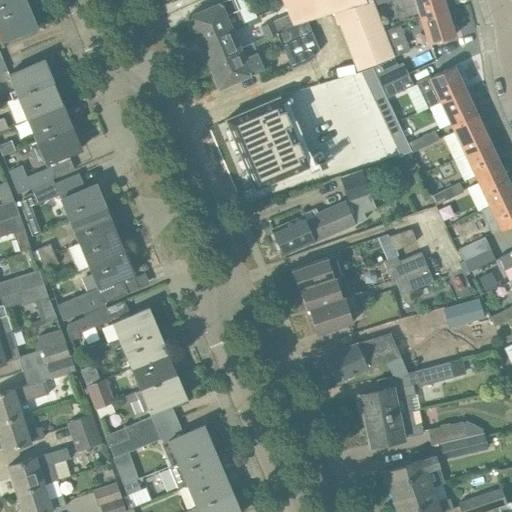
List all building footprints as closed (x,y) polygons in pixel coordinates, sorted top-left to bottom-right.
[(0,0),(0,15),(26,5),(24,0),(0,0)] [(216,34),(244,22),(234,0),(225,0),(188,16),(198,38),(215,31),(216,34)] [(305,18),(331,11),(336,26),(338,25),(356,71),(393,56),(383,29),(371,0),(365,0),(364,0),(282,0),(288,14),(292,22),(305,18)] [(414,0),(420,18),(447,10),(443,0),(414,0)] [(26,5),(0,15),(0,38),(1,42),(36,28),(26,5)] [(447,10),(420,18),(428,44),(455,35),(447,10)] [(261,26),(266,38),(276,34),(294,26),(292,22),(288,14),(261,26)] [(312,32),(305,18),(292,22),(294,26),(276,34),(281,45),(312,32)] [(215,31),(198,38),(210,66),(227,59),(225,55),(239,49),(231,29),(244,23),(244,22),(216,34),(215,31)] [(281,45),(292,69),(309,63),(320,50),(312,32),(281,45)] [(253,43),(239,49),(225,55),(227,59),(210,66),(219,88),(264,69),(253,43)] [(372,66),(381,86),(408,74),(402,63),(397,65),(393,56),(372,66)] [(24,67),(8,74),(15,90),(10,93),(13,99),(18,97),(52,83),(53,83),(52,82),(48,84),(44,75),(48,73),(42,61),(43,61),(43,60),(24,67)] [(440,102),(465,90),(454,66),(429,77),(429,76),(416,82),(427,107),(440,102)] [(364,79),(375,74),(371,67),(360,71),(364,79)] [(367,86),(378,81),(375,74),(364,79),(367,86)] [(408,74),(381,86),(386,98),(413,86),(408,74)] [(370,93),(381,88),(378,81),(367,86),(370,93)] [(52,83),(18,97),(25,113),(27,119),(37,115),(42,113),(61,105),(62,105),(61,104),(57,106),(54,97),(57,95),(52,83)] [(374,100),(385,95),(381,88),(370,93),(374,100)] [(440,102),(451,126),(476,114),(465,90),(440,102)] [(377,107),(388,102),(385,95),(374,100),(377,107)] [(279,97),(225,119),(254,189),(307,167),(279,97)] [(380,114),(391,109),(388,102),(377,107),(380,114)] [(37,115),(27,119),(36,141),(71,127),(71,126),(67,128),(62,116),(65,114),(61,105),(42,113),(37,115)] [(384,121),(395,116),(391,109),(380,114),(384,121)] [(476,114),(451,126),(464,154),(489,142),(476,114)] [(387,128),(398,123),(395,116),(384,121),(387,128)] [(391,136),(401,130),(398,123),(387,128),(391,136)] [(36,141),(31,143),(34,150),(39,148),(46,164),(67,155),(80,149),(80,148),(76,150),(71,138),(74,136),(70,127),(71,127),(36,141)] [(394,143),(405,138),(401,130),(391,136),(394,143)] [(438,140),(434,131),(421,137),(425,146),(438,140)] [(421,137),(407,143),(412,153),(425,146),(421,137)] [(397,150),(408,145),(405,138),(394,143),(397,150)] [(15,150),(11,140),(0,144),(0,153),(1,156),(15,150)] [(476,180),(502,168),(489,142),(464,154),(476,180)] [(397,150),(400,156),(412,153),(408,145),(397,150)] [(411,156),(400,160),(404,169),(414,166),(411,156)] [(21,165),(7,171),(17,194),(52,179),(48,168),(26,177),(21,165)] [(489,206),(511,194),(511,189),(502,168),(476,180),(489,206)] [(347,199),(348,200),(355,197),(367,193),(359,170),(339,177),(347,199)] [(70,221),(104,207),(95,184),(84,188),(78,173),(32,192),(37,204),(58,195),(70,221)] [(0,204),(0,221),(18,216),(7,182),(0,183),(0,202),(1,204),(0,204)] [(450,198),(463,191),(461,187),(459,182),(445,189),(450,198)] [(437,204),(450,198),(445,189),(432,195),(437,204)] [(511,194),(489,206),(489,207),(480,211),(491,234),(511,224),(511,194)] [(355,223),(365,219),(355,197),(348,200),(347,199),(345,200),(315,213),(316,214),(304,220),(303,216),(291,222),(272,229),(283,254),(355,223)] [(79,243),(114,229),(104,207),(70,221),(79,243)] [(18,216),(0,221),(0,236),(12,232),(19,254),(30,250),(18,216)] [(114,229),(79,243),(88,266),(123,251),(114,229)] [(416,241),(411,229),(388,236),(392,245),(394,250),(416,241)] [(392,245),(388,236),(379,240),(385,254),(394,250),(392,245)] [(457,249),(463,261),(490,248),(484,237),(457,249)] [(40,259),(53,253),(49,243),(36,249),(40,259)] [(490,248),(463,261),(468,272),(495,259),(490,248)] [(511,265),(511,250),(498,257),(504,269),(511,265)] [(133,273),(123,251),(88,266),(99,292),(59,309),(61,315),(66,319),(104,303),(128,293),(122,278),(133,273)] [(424,262),(420,252),(398,261),(402,271),(424,262)] [(53,253),(40,259),(44,269),(58,264),(53,253)] [(291,269),(298,290),(334,278),(334,277),(341,275),(337,263),(334,255),(327,258),(327,257),(291,269)] [(402,271),(398,261),(389,265),(395,279),(405,276),(402,271)] [(402,271),(405,276),(411,290),(433,281),(424,262),(402,271)] [(17,291),(44,283),(39,269),(13,278),(17,291)] [(342,274),(341,275),(334,277),(334,278),(298,290),(299,290),(306,309),(342,297),(342,296),(349,294),(342,274)] [(411,290),(405,276),(395,279),(401,294),(411,290)] [(44,321),(56,317),(44,283),(17,291),(21,305),(37,300),(44,321)] [(342,297),(306,309),(308,309),(316,334),(352,323),(347,308),(365,303),(360,290),(349,294),(342,296),(342,297)] [(449,328),(485,318),(479,297),(443,308),(449,328)] [(111,350),(122,346),(157,331),(147,308),(130,315),(124,301),(68,323),(66,329),(70,341),(82,336),(80,332),(111,319),(119,338),(108,343),(111,350)] [(0,334),(11,331),(2,304),(0,305),(0,334)] [(507,320),(511,317),(511,305),(489,317),(503,310),(507,320)] [(503,310),(489,317),(493,326),(511,317),(507,320),(503,310)] [(429,329),(426,315),(399,323),(402,336),(429,329)] [(46,363),(70,356),(60,328),(37,336),(46,363)] [(11,331),(0,334),(0,364),(19,358),(16,347),(11,331)] [(157,331),(122,346),(131,368),(166,353),(157,331)] [(344,348),(325,356),(337,381),(350,375),(351,378),(369,370),(410,352),(404,338),(393,342),(389,333),(357,342),(344,348)] [(140,390),(175,375),(166,353),(131,368),(140,390)] [(75,371),(70,356),(46,363),(52,379),(75,371)] [(462,358),(414,371),(418,386),(466,374),(462,358)] [(80,369),(86,387),(106,379),(105,377),(99,380),(93,364),(80,369)] [(185,398),(175,375),(140,390),(122,398),(124,403),(137,398),(143,411),(148,409),(150,412),(185,398)] [(0,422),(21,416),(17,403),(48,393),(44,379),(0,392),(0,422)] [(106,379),(86,387),(94,410),(97,409),(114,401),(106,379)] [(364,420),(413,410),(409,395),(415,394),(413,384),(393,388),(393,387),(358,395),(364,420)] [(413,410),(364,420),(369,446),(389,441),(404,438),(403,437),(423,433),(421,423),(416,424),(413,410)] [(66,423),(71,437),(97,429),(92,413),(66,423)] [(26,431),(21,416),(0,422),(0,440),(3,451),(44,438),(41,426),(26,431)] [(104,435),(108,447),(156,427),(152,416),(104,435)] [(462,422),(462,421),(427,429),(431,445),(440,443),(466,436),(462,422)] [(467,421),(462,422),(466,436),(482,432),(483,432),(482,428),(467,421)] [(161,443),(170,466),(212,448),(203,425),(161,443)] [(156,427),(108,447),(113,458),(161,438),(156,427)] [(97,429),(71,437),(77,452),(102,443),(97,429)] [(440,444),(443,458),(486,448),(482,433),(482,432),(466,436),(440,443),(440,444)] [(27,460),(8,466),(16,492),(31,488),(43,484),(56,480),(68,476),(63,460),(69,458),(66,448),(49,453),(27,460)] [(187,485),(221,470),(212,448),(170,466),(169,467),(177,489),(187,485)] [(385,472),(394,499),(431,487),(426,471),(438,466),(435,456),(422,460),(422,459),(385,472)] [(187,485),(196,507),(231,493),(221,470),(187,485)] [(31,488),(16,492),(22,511),(48,511),(66,507),(62,496),(61,496),(56,480),(43,484),(31,488)] [(140,490),(136,480),(123,485),(126,495),(140,490)] [(97,505),(121,498),(116,482),(92,489),(97,505)] [(437,502),(431,487),(394,499),(398,511),(443,511),(453,509),(449,498),(437,502)] [(480,511),(506,504),(501,489),(459,503),(461,511),(480,511)] [(239,511),(231,493),(196,507),(184,511),(239,511)] [(125,511),(121,498),(97,505),(97,506),(101,505),(102,511),(125,511)]
